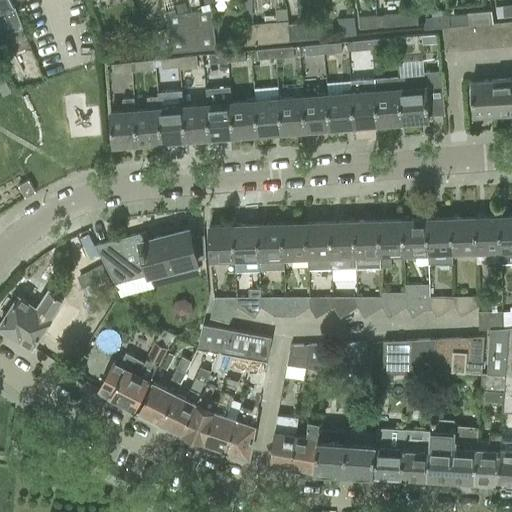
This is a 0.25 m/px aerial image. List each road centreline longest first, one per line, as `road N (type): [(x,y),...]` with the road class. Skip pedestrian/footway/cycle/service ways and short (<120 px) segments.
road 1 (residential): [(0,254),(51,215),(107,193),(511,155)]
road 2 (residential): [(445,508),(295,498),(213,477),(107,430),(0,363)]
